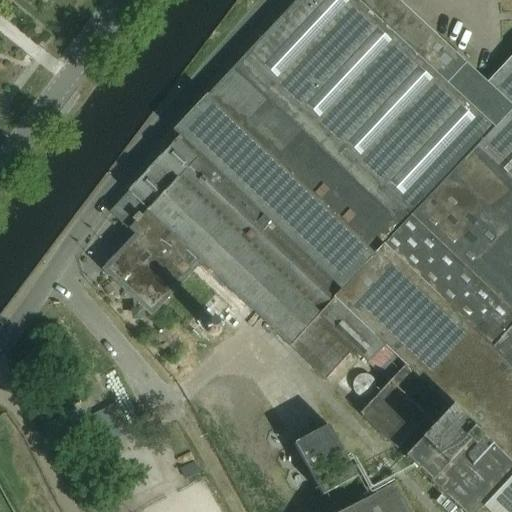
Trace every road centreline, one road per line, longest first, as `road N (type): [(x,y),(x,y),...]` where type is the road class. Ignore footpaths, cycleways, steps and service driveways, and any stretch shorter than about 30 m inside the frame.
road 1 (residential): [(0,339),(271,0)]
road 2 (unknown): [(50,272),(153,373),(232,511)]
road 3 (tertiary): [(0,163),(123,0)]
road 4 (unknown): [(0,379),(68,511)]
